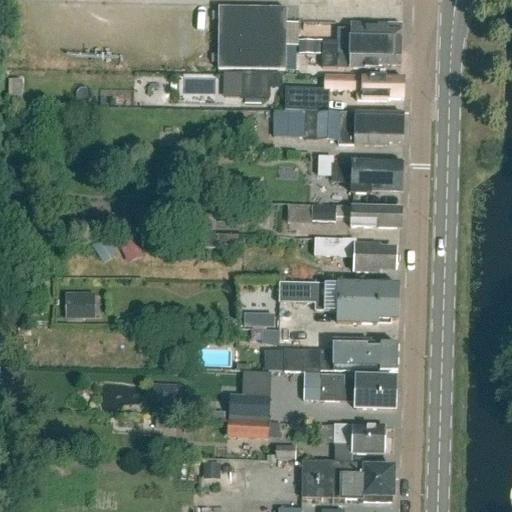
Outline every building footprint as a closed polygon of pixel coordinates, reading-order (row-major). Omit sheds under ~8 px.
[(295,57),(286,57),(286,48),(298,48),(298,25),(287,25),(287,10),(219,9),(218,35),(218,73),(262,74),(286,74),(295,74),(295,57)] [(351,49),(401,50),(402,33),(388,32),(387,27),(351,26),(351,32),(339,32),(338,48),(338,55),(350,56),(351,49)] [(299,47),(299,57),(322,57),(322,48),(313,48),(313,47),(299,47)] [(338,55),(338,48),(324,48),(323,70),(350,71),(379,72),(379,69),(401,69),(401,50),(351,49),(350,56),(338,55)] [(334,79),(324,79),(324,88),(329,89),(329,93),(357,93),(357,104),(387,104),(387,102),(402,102),(402,103),(403,103),(404,80),(403,80),(403,81),(334,79)] [(20,105),(21,81),(8,81),(7,105),(20,105)] [(325,113),(325,91),(286,90),(285,111),(325,113)] [(273,113),(273,139),(306,140),(306,114),(306,113),(273,113)] [(355,115),(339,115),(306,114),(306,140),(306,143),(339,144),(339,148),(385,149),(388,146),(403,146),(403,116),(355,115)] [(353,168),(333,168),(333,160),(319,159),(318,179),(332,179),(332,184),(352,185),(352,196),(370,197),(370,194),(401,195),(402,165),(401,165),(401,163),(395,163),(395,164),(394,164),(394,165),(376,164),(375,162),(364,163),(353,163),(353,168)] [(134,202),(129,218),(142,222),(147,206),(134,202)] [(334,224),(335,208),(311,207),(311,223),(334,224)] [(400,230),(400,210),(351,209),(351,228),(400,230)] [(106,239),(91,248),(100,261),(114,252),(106,239)] [(133,239),(118,246),(125,260),(140,253),(133,239)] [(398,273),(398,270),(401,266),(401,260),(398,257),(398,253),(382,253),(382,249),(355,248),(355,242),(315,241),(314,260),(355,261),(355,276),(371,276),(371,272),(398,273)] [(313,308),(313,314),(338,313),(338,326),(378,327),(378,322),(398,322),(399,306),(338,304),(339,297),(326,296),(326,287),(279,285),(278,306),(313,308)] [(399,289),(326,287),(326,296),(339,297),(338,304),(399,306),(399,289)] [(65,296),(65,322),(86,322),(86,315),(86,296),(65,296)] [(258,333),(259,345),(276,343),(275,331),(258,333)] [(400,374),(400,347),(370,347),(370,345),(331,345),(331,353),(283,352),(282,374),(304,374),(318,375),(318,371),(320,371),(320,373),(398,374),(400,374)] [(303,403),(320,404),(321,379),(321,375),(318,375),(304,374),(303,403)] [(356,388),(344,388),(344,379),(321,379),(320,404),(355,405),(355,412),(395,413),(396,381),(356,380),(356,388)] [(230,398),(229,418),(268,420),(269,400),(230,398)] [(162,405),(162,417),(179,418),(179,406),(162,405)] [(267,441),(268,423),(226,421),(226,440),(267,441)] [(368,430),(368,428),(356,428),(356,430),(336,429),(335,446),(353,446),(353,457),(366,457),(366,455),(383,456),(384,430),(368,430)] [(295,463),(295,448),(276,448),(275,462),(295,463)] [(393,499),(394,470),(362,469),(362,467),(327,465),(300,465),(300,501),(326,501),(361,503),(361,504),(392,505),(392,499),(393,499)] [(203,466),(203,478),(220,478),(220,466),(203,466)]
